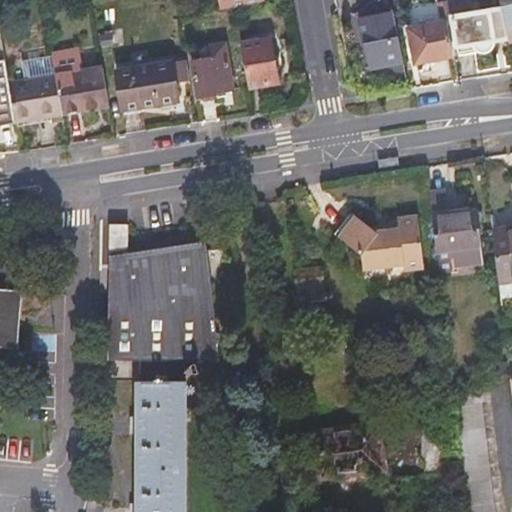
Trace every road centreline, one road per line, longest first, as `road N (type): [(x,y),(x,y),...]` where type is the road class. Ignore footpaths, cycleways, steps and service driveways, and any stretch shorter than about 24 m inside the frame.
road 1 (residential): [(71,183),(73,511)]
road 2 (tertiary): [(338,141),(71,183)]
road 3 (tertiary): [(511,115),(338,141)]
road 4 (residential): [(311,0),(338,141)]
